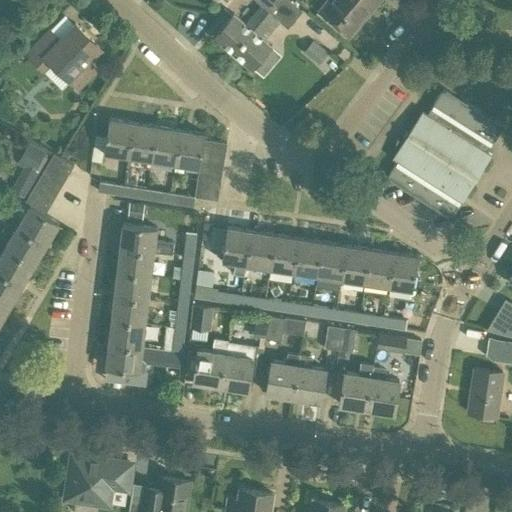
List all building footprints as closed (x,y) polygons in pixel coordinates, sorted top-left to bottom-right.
[(234,53),(276,0),(254,0),(261,5),(246,23),(232,12),(212,35),(234,53)] [(273,46),(264,39),(280,21),(287,27),(302,10),(290,0),(276,0),(234,53),(253,69),(254,67),(263,75),(275,61),(266,53),(273,46)] [(325,0),(318,8),(350,35),(379,0),(325,0)] [(101,47),(76,22),(59,39),(50,30),(27,53),(44,69),(51,61),(78,87),(97,68),(88,60),(101,47)] [(502,125),(443,88),(427,113),(422,111),(411,129),(414,130),(407,141),(405,139),(393,157),(398,160),(387,177),(450,217),(473,180),(470,178),(475,172),(477,173),(490,154),(486,151),(502,125)] [(127,155),(133,121),(109,117),(104,151),(127,155)] [(151,158),(157,125),(133,121),(127,155),(151,158)] [(175,162),(181,129),(157,125),(151,158),(175,162)] [(199,166),(200,161),(202,150),(204,138),(205,133),(181,129),(175,162),(199,166)] [(204,138),(202,150),(225,153),(227,142),(204,138)] [(24,196),(47,157),(44,155),(46,151),(29,141),(16,163),(23,167),(10,188),(24,196)] [(202,150),(200,161),(223,165),(225,153),(202,150)] [(48,162),(68,174),(74,164),(54,152),(48,162)] [(199,166),(198,173),(221,176),(223,165),(200,161),(199,166)] [(68,174),(48,162),(42,172),(62,184),(68,174)] [(127,164),(123,185),(133,186),(135,178),(137,178),(138,166),(127,164)] [(56,194),(62,184),(42,172),(36,181),(56,194)] [(198,173),(196,184),(219,188),(221,176),(198,173)] [(56,194),(36,181),(30,191),(50,203),(56,194)] [(122,194),(123,185),(99,181),(98,190),(122,194)] [(195,196),(218,199),(219,188),(196,184),(194,196),(195,196)] [(145,197),(147,189),(133,186),(123,185),(122,194),(145,197)] [(169,201),(171,192),(147,189),(145,197),(169,201)] [(50,203),(30,191),(24,201),(30,205),(45,213),(50,203)] [(193,205),(195,196),(194,196),(171,192),(169,201),(193,205)] [(145,203),(130,201),(128,218),(143,219),(145,203)] [(59,222),(45,213),(30,205),(17,226),(46,243),(59,222)] [(120,247),(153,251),(172,253),(174,240),(155,238),(156,226),(123,222),(120,247)] [(243,262),(249,229),(226,225),(221,259),(234,261),(233,273),(244,274),(245,263),(243,262)] [(34,263),(46,243),(17,226),(5,246),(34,263)] [(269,266),(274,233),(249,229),(243,262),(245,263),(269,266)] [(183,254),(194,256),(197,231),(193,231),(185,230),(183,254)] [(292,270),(298,237),(274,233),(269,266),(292,270)] [(317,274),(322,240),(298,237),(292,270),(317,274)] [(342,278),(347,244),(322,240),(317,274),(342,278)] [(364,281),(369,248),(347,244),(342,278),(364,281)] [(0,271),(22,284),(34,263),(5,246),(0,255),(0,271)] [(150,275),(153,251),(120,247),(117,271),(150,275)] [(388,285),(393,251),(369,248),(364,281),(388,285)] [(393,251),(388,285),(412,289),(418,255),(393,251)] [(191,279),(194,256),(183,254),(182,266),(173,265),(172,277),(180,278),(191,279)] [(0,300),(9,306),(22,284),(0,271),(0,300)] [(148,298),(150,275),(117,271),(114,294),(148,298)] [(188,303),(191,279),(180,278),(177,302),(188,303)] [(220,301),(222,290),(217,289),(217,287),(195,283),(194,296),(220,301)] [(247,305),(248,294),(222,290),(220,301),(247,305)] [(145,322),(148,298),(114,294),(111,318),(145,322)] [(273,309),(275,298),(248,294),(247,305),(273,309)] [(299,313),(301,302),(275,298),(273,309),(299,313)] [(0,321),(9,306),(0,300),(0,321)] [(185,327),(188,303),(177,302),(174,325),(185,327)] [(211,329),(214,305),(192,302),(189,326),(211,329)] [(326,317),(328,306),(301,302),(299,313),(326,317)] [(352,321),(354,310),(328,306),(326,317),(352,321)] [(378,325),(380,314),(354,310),(352,321),(378,325)] [(265,338),(269,315),(256,313),(252,336),(265,338)] [(380,314),(378,325),(405,329),(407,318),(380,314)] [(269,315),(265,338),(281,341),(283,332),(303,335),(306,319),(284,316),(284,317),(269,315)] [(142,346),(145,322),(111,318),(108,343),(142,347),(142,346)] [(338,349),(342,326),(327,324),(324,347),(338,349)] [(185,327),(174,325),(174,326),(166,325),(163,348),(171,349),(181,351),(182,351),(185,327)] [(342,326),(338,349),(352,351),(356,328),(342,326)] [(419,353),(421,339),(379,332),(376,347),(419,353)] [(511,339),(497,338),(495,350),(511,352),(511,339)] [(227,340),(227,343),(226,352),(225,352),(220,384),(247,389),(254,344),(227,340)] [(225,352),(226,352),(227,343),(214,341),(213,350),(198,347),(192,380),(220,384),(225,352)] [(139,369),(142,347),(108,343),(106,366),(127,369),(139,370),(139,369)] [(171,349),(152,347),(142,346),(141,353),(151,354),(150,362),(170,364),(171,357),(180,358),(181,351),(171,349)] [(293,396),(300,354),(287,351),(285,361),(271,359),(266,391),(293,396)] [(300,354),(293,396),(321,400),(326,367),(310,365),(312,356),(300,354)] [(370,374),(372,365),(372,363),(360,361),(358,372),(344,370),(339,403),(366,407),(371,374),(370,374)] [(371,374),(366,407),(394,412),(399,379),(385,377),(386,368),(372,365),(370,374),(371,374)] [(415,367),(402,373),(407,384),(420,379),(415,367)] [(496,416),(502,371),(474,367),(467,412),(496,416)] [(125,505),(131,463),(72,454),(65,498),(109,505),(109,503),(125,505)] [(184,511),(190,480),(160,475),(156,503),(130,499),(127,511),(184,511)] [(269,511),(272,493),(240,488),(238,500),(229,498),(226,511),(269,511)] [(342,511),(344,504),(312,499),(309,511),(342,511)]
